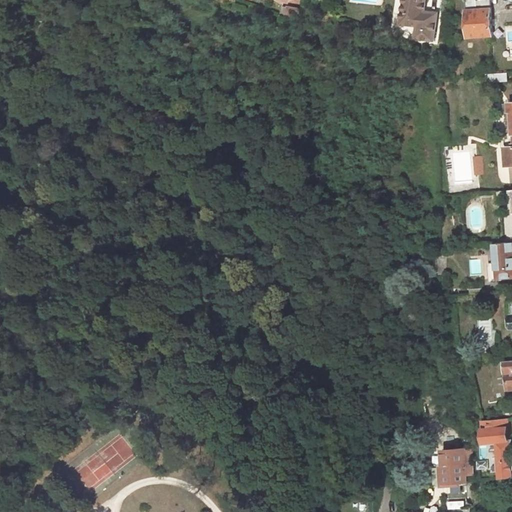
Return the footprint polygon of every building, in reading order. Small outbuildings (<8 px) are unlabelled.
[(266,0),(264,4),(273,10),(278,3),(273,0),(266,0)] [(424,0),(403,0),(400,24),(416,26),(414,38),(432,41),(436,15),(423,13),(424,0)] [(466,0),(469,38),(494,36),(490,0),(466,0)] [(302,18),(304,9),(290,5),(287,14),(302,18)] [(500,57),(488,58),(489,74),(501,73),(500,57)] [(489,82),(510,80),(509,72),(501,73),(489,74),(489,82)] [(481,156),(473,157),(475,175),(482,174),(481,156)] [(511,241),(495,243),(496,277),(511,276),(511,241)] [(511,460),(509,420),(485,421),(487,443),(499,442),(502,479),(511,477),(511,460)] [(466,453),(443,455),(444,487),(468,485),(466,453)] [(489,460),(481,461),(482,469),(490,469),(489,460)]
